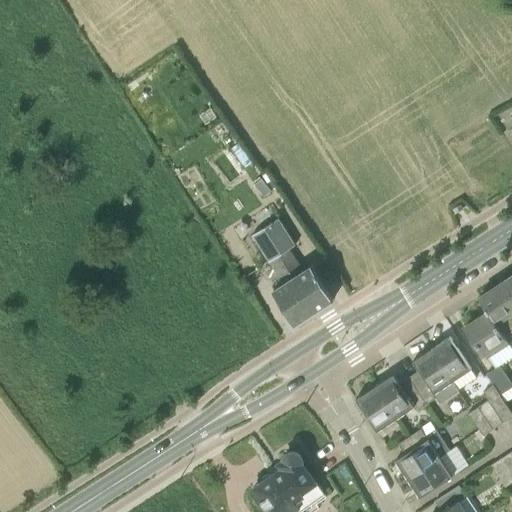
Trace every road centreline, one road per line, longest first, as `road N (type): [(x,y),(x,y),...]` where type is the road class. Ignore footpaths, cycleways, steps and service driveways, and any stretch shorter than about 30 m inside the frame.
road 1 (primary): [(69,511),(219,417)]
road 2 (residential): [(311,372),(390,511)]
road 3 (primary): [(399,301),(511,229)]
